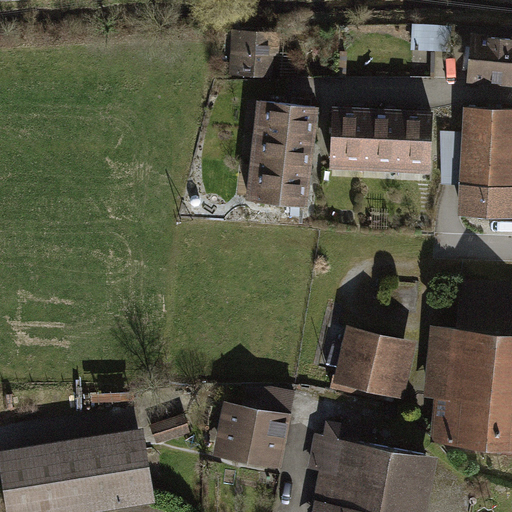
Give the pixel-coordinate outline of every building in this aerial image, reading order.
[(415,22),(415,45),(453,46),(453,22),(415,22)] [(511,31),(473,28),(468,82),(511,85),(511,31)] [(281,36),(230,35),(230,80),(280,81),(281,36)] [(313,112),(251,107),(248,138),(310,144),(313,112)] [(511,110),(459,108),(455,214),(511,216),(511,110)] [(358,113),(325,112),(321,176),(355,177),(358,113)] [(390,115),(358,113),(355,177),(386,179),(390,115)] [(424,117),(390,115),(386,179),(420,181),(424,117)] [(310,144),(248,138),(245,170),(307,176),(310,144)] [(307,176),(245,170),(242,199),(305,204),(307,176)] [(511,283),(460,279),(455,329),(511,334),(511,283)] [(411,343),(345,326),(331,378),(398,395),(411,343)] [(430,438),(511,445),(511,334),(455,329),(428,327),(422,393),(434,394),(430,438)] [(243,407),(283,414),(287,393),(247,386),(243,407)] [(243,407),(221,403),(211,453),(274,464),(283,414),(243,407)] [(184,411),(149,423),(155,441),(190,430),(184,411)] [(319,435),(313,433),(307,462),(319,465),(309,511),(418,511),(430,458),(353,443),(357,425),(323,419),(319,435)] [(0,445),(0,470),(6,511),(67,511),(156,498),(143,422),(0,445)]
